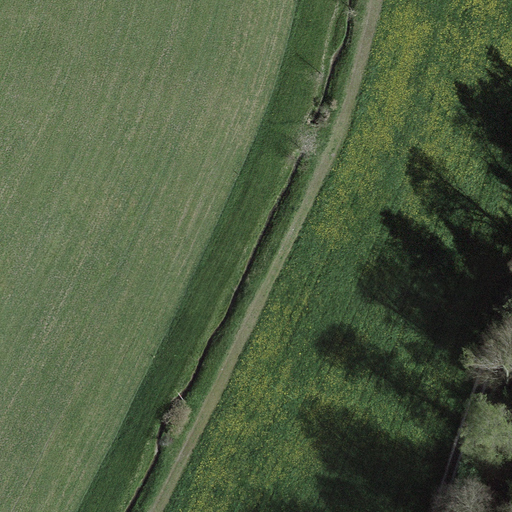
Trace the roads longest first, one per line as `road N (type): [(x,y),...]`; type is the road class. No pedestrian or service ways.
road 1 (track): [(149,511),(229,354),(373,0)]
road 2 (track): [(436,511),(511,300)]
